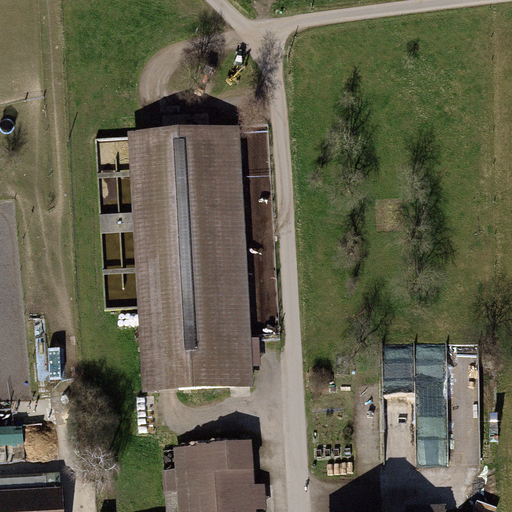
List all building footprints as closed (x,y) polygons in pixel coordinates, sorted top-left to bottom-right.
[(125,317),(129,396),(236,391),(224,148),(81,155),(90,319),(125,317)] [(252,254),(256,334),(280,333),(276,253),(252,254)] [(452,383),(452,463),(483,463),(483,359),(455,359),(455,383),(452,383)] [(26,429),(3,430),(2,412),(0,412),(0,449),(27,448),(26,429)] [(254,511),(249,446),(177,451),(179,474),(165,475),(167,511),(254,511)] [(61,511),(60,490),(0,493),(0,511),(61,511)]
